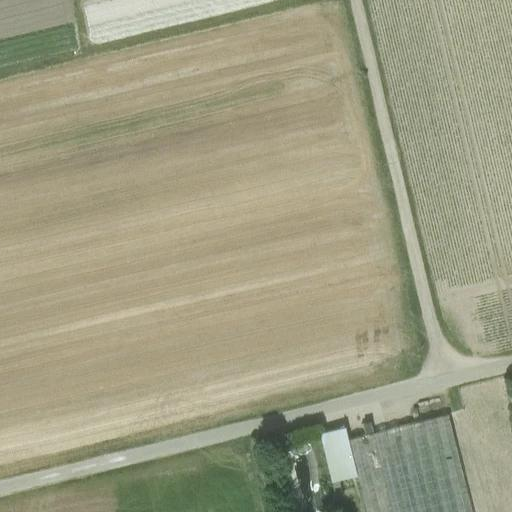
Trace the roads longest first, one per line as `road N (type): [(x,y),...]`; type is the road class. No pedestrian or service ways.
road 1 (unclassified): [(0,487),(511,363)]
road 2 (track): [(353,0),(445,379)]
